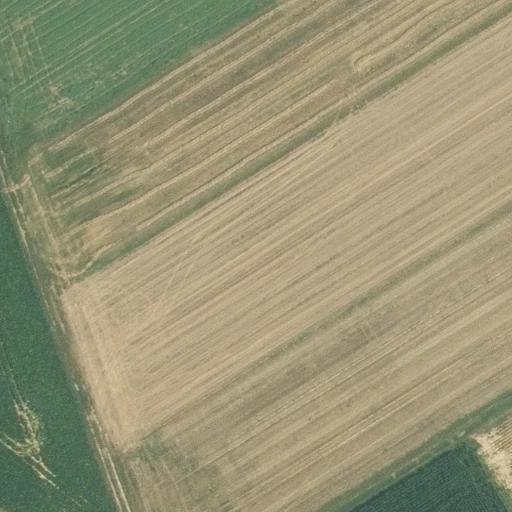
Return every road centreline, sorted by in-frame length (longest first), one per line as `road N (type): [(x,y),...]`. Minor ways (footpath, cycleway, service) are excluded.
road 1 (track): [(0,139),(124,511)]
road 2 (track): [(511,408),(346,511)]
